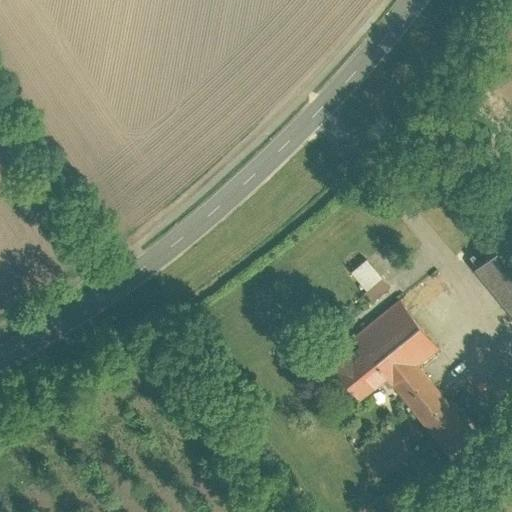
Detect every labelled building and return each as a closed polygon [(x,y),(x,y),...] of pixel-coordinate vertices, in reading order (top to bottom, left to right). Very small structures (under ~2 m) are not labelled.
[(511,243),(490,262),(511,288),(511,243)] [(354,268),(375,298),(393,286),(372,255),(354,268)] [(398,303),(333,355),(371,401),(390,384),(413,366),(435,348),(398,303)] [(451,412),(413,366),(390,384),(429,431),(451,412)] [(396,511),(404,511),(424,494),(408,477),(384,499),(396,511)]
